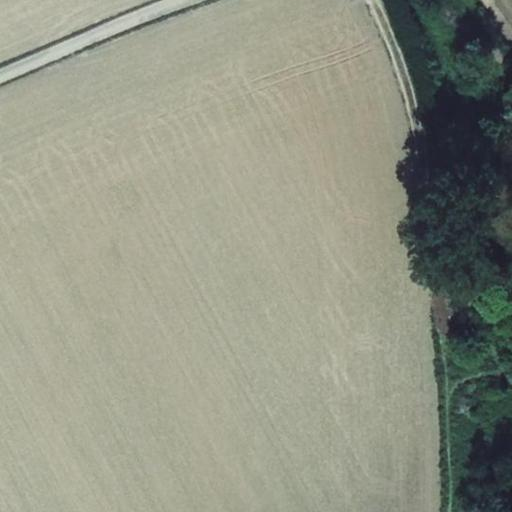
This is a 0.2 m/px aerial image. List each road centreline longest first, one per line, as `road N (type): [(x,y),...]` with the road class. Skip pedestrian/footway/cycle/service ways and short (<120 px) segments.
road 1 (track): [(511,445),(465,414),(448,387),(411,105),(374,0)]
road 2 (unclassified): [(0,76),(180,0)]
